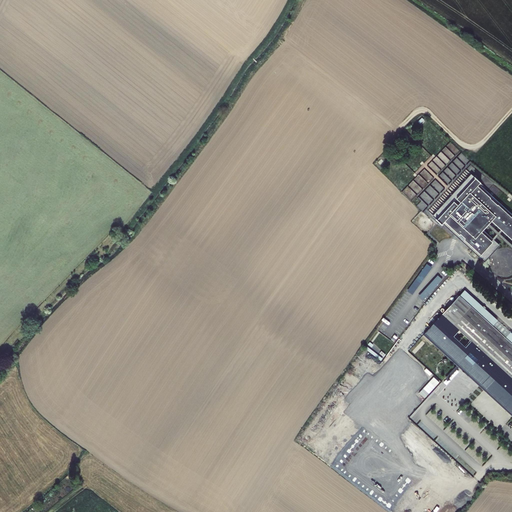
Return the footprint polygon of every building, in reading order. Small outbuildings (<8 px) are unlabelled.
[(469,162),(469,160),(453,146),(451,148),(459,155),(453,161),(454,164),(450,164),(446,169),(438,162),(436,162),(434,161),(432,161),(428,165),(434,171),(430,175),(432,176),(432,183),(428,187),(428,190),(426,190),(422,195),(424,196),(420,196),(427,203),(429,201),(427,199),(436,199),(469,162)] [(435,218),(473,177),(471,175),(433,217),(435,218)] [(442,225),(445,222),(473,248),(484,235),(481,232),(491,221),(493,222),(504,211),(482,190),(479,193),(475,189),(481,183),(474,176),(473,177),(435,218),(442,225)] [(511,214),(479,185),(475,189),(479,193),(482,190),(504,211),(493,222),(511,239),(511,214)] [(484,235),(473,248),(482,255),(493,243),(484,235)] [(427,263),(408,290),(413,293),(432,266),(427,263)] [(438,274),(419,295),(423,299),(443,279),(438,274)] [(511,411),(511,343),(494,326),(497,322),(491,317),(487,321),(460,295),(425,332),(426,334),(457,363),(511,411)]
